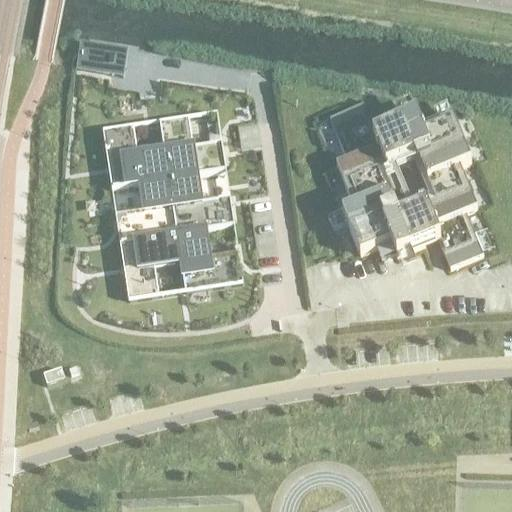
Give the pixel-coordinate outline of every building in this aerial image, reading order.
[(114,54),(88,49),(82,48),(80,61),(78,72),(111,77),(114,54)] [(397,262),(425,250),(438,245),(450,274),(483,260),(466,218),(477,214),(460,172),(471,168),(453,124),(422,136),(417,122),(389,134),(375,139),(363,110),(330,124),(347,166),(336,170),(353,212),(342,216),(360,260),(391,247),(397,262)] [(221,147),(193,151),(189,123),(160,127),(164,155),(169,184),(197,180),(225,176),(222,155),(221,147)] [(155,156),(138,159),(134,131),(104,136),(109,171),(112,193),(140,189),(140,188),(169,184),(164,155),(155,156)] [(169,184),(177,239),(206,235),(206,236),(234,231),(230,205),(229,202),(201,206),(197,180),(169,184)] [(177,239),(169,184),(140,188),(140,189),(144,215),(116,219),(121,248),(177,239)] [(238,258),(210,262),(206,236),(206,235),(177,239),(181,268),(185,296),(242,287),(239,265),(238,258)] [(177,239),(121,248),(124,270),(129,304),(159,300),(155,272),(175,269),(181,268),(177,239)] [(61,372),(43,378),(47,389),(65,383),(61,372)]
